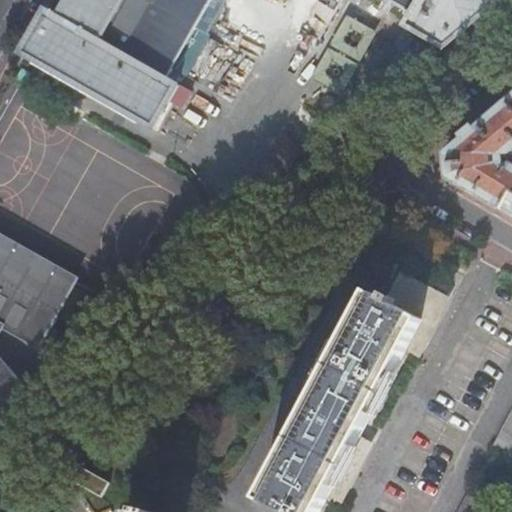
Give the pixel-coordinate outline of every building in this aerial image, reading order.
[(24,54),(145,123),(156,130),(164,117),(181,86),(169,80),(214,0),(389,0),(414,14),(407,27),(446,49),(462,35),(503,0),(70,0),(61,18),(48,10),(24,54)] [(511,166),(508,167),(507,157),(511,156),(511,97),(446,155),(449,180),(511,216),(511,166)] [(318,140),(299,118),(271,141),(291,164),(318,140)] [(0,323),(6,327),(41,347),(56,321),(73,292),(77,283),(0,239),(0,323)] [(437,318),(448,297),(403,273),(387,302),(371,293),(262,501),(282,511),(322,511),(339,481),(348,486),(371,443),(362,438),(416,335),(425,340),(437,318)] [(104,309),(73,292),(56,321),(89,338),(104,309)] [(0,414),(23,394),(24,393),(26,392),(26,390),(26,389),(26,387),(24,386),(0,372),(0,337),(0,336),(0,414)] [(0,429),(36,398),(26,387),(26,389),(26,390),(26,392),(24,393),(23,394),(0,414),(0,429)] [(511,415),(494,449),(511,459),(511,415)] [(102,498),(110,484),(82,469),(74,483),(102,498)] [(490,511),(494,505),(470,493),(459,511),(490,511)]
